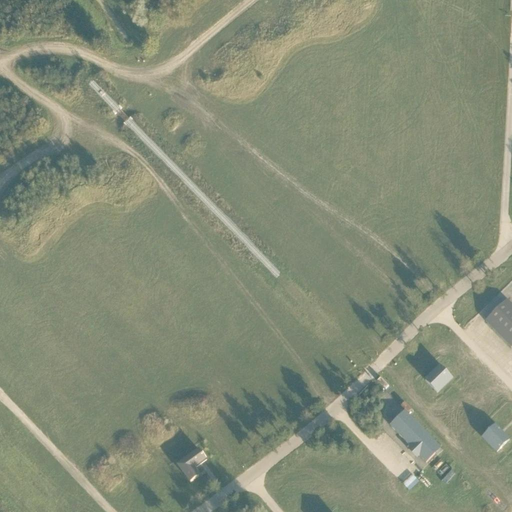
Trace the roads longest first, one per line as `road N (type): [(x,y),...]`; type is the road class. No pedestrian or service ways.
road 1 (track): [(248,0),(153,70),(113,67),(81,52),(0,64)]
road 2 (track): [(115,511),(0,397)]
